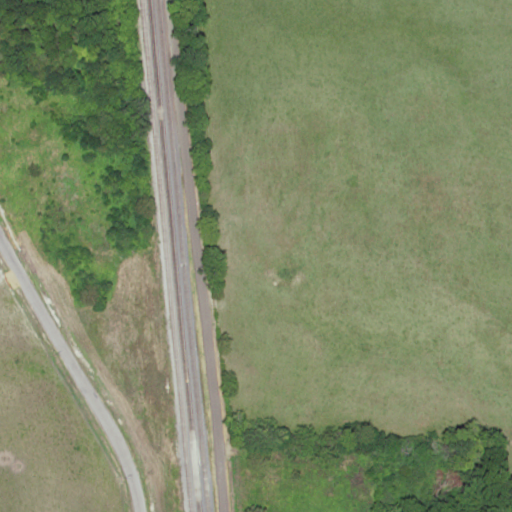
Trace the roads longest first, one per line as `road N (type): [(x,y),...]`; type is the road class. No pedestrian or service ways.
road 1 (residential): [(223,511),(168,0)]
road 2 (residential): [(140,511),(117,433),(0,238)]
